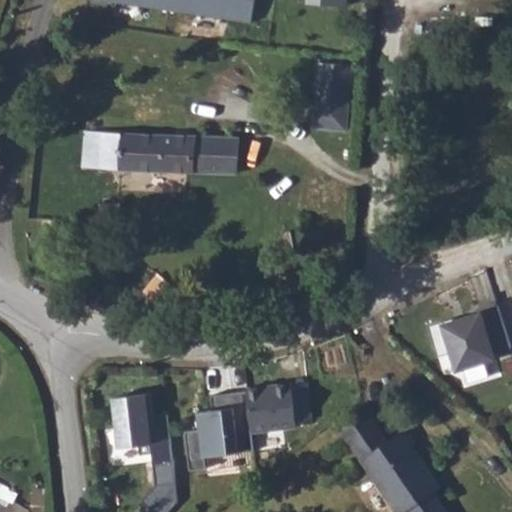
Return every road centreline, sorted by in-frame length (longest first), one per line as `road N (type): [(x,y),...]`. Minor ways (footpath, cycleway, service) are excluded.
road 1 (unclassified): [(377,300),(278,340),(208,345),(49,333)]
road 2 (residential): [(377,300),(389,0)]
road 3 (unclassified): [(79,511),(49,333)]
road 4 (unclassified): [(511,250),(377,300)]
